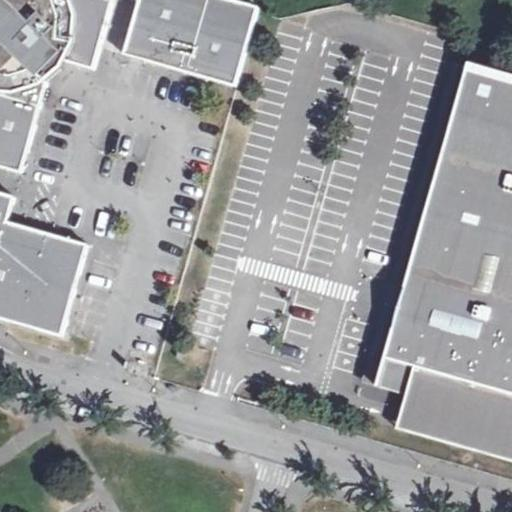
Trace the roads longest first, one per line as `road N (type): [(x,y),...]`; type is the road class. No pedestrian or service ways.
road 1 (residential): [(283,449),(0,369)]
road 2 (unclassified): [(283,449),(506,511)]
